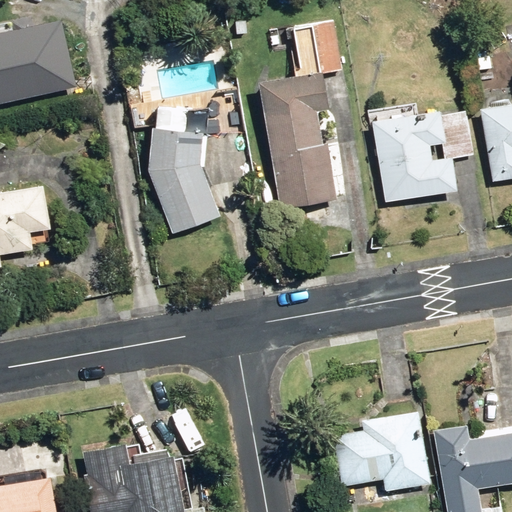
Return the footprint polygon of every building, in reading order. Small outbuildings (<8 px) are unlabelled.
[(235,33),(245,34),(246,20),(236,19),(235,33)] [(0,105),(87,88),(73,21),(35,29),(40,51),(0,58),(0,105)] [(259,82),(274,207),(331,199),(324,143),(320,144),(315,110),(328,108),(323,70),(336,68),(331,23),(292,28),(299,77),(259,82)] [(511,101),(476,106),(486,181),(511,177),(511,101)] [(134,106),(135,127),(149,126),(147,105),(134,106)] [(182,110),(154,108),(146,168),(168,228),(214,212),(195,157),(196,151),(197,133),(180,132),(182,110)] [(437,110),(372,122),(369,122),(373,151),(383,200),(454,188),(449,158),(430,162),(426,142),(442,139),(437,110)] [(78,114),(80,126),(92,124),(90,112),(78,114)] [(38,187),(16,190),(0,192),(0,252),(30,248),(27,230),(45,228),(38,187)] [(411,404),(360,413),(362,423),(328,429),(336,481),(379,473),(381,486),(424,478),(411,404)] [(428,424),(442,511),(475,511),(471,482),(511,475),(511,427),(462,435),(460,420),(428,424)] [(79,468),(70,470),(77,511),(175,511),(174,504),(163,448),(115,456),(112,437),(75,444),(79,468)] [(50,511),(44,468),(0,475),(0,511),(50,511)] [(416,511),(415,502),(386,506),(387,511),(416,511)]
